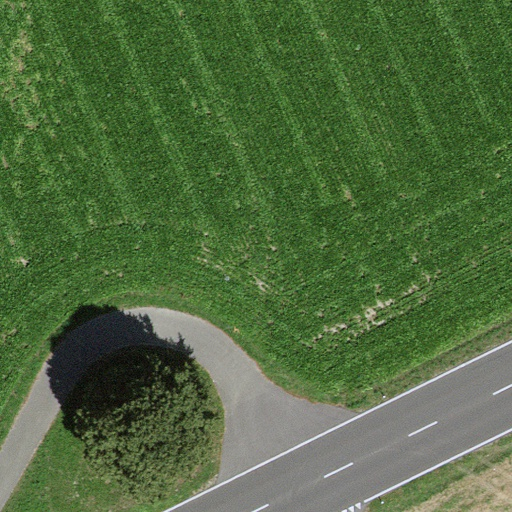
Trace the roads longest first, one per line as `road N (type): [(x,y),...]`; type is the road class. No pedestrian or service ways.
road 1 (track): [(298,490),(215,350),(179,330),(138,326),(102,336),(74,357),(0,471)]
road 2 (primary): [(511,385),(269,504)]
